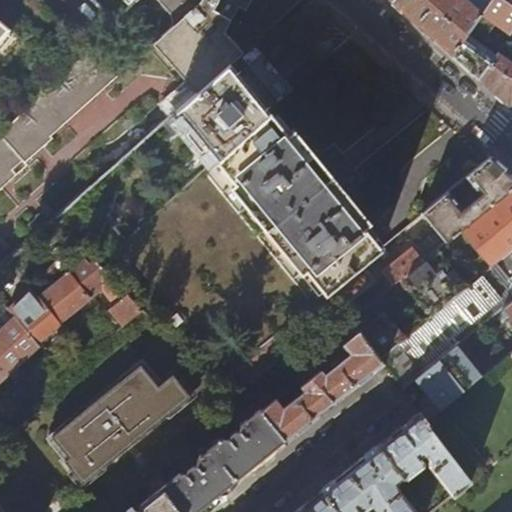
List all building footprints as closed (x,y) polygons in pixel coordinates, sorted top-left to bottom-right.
[(100,0),(98,2),(115,21),(136,0),(100,0)] [(243,11),(249,0),(156,0),(170,16),(171,28),(152,45),(188,85),(196,93),(228,64),(241,53),(230,42),(213,23),(227,1),(243,11)] [(392,0),(391,2),(420,28),(452,56),(466,36),(469,31),(477,19),(480,15),(490,0),(392,0)] [(509,35),(511,31),(511,6),(503,0),(490,0),(480,15),(509,35)] [(477,19),(469,31),(483,40),(488,33),(479,28),(482,23),(477,19)] [(0,42),(11,30),(0,21),(0,42)] [(495,56),(466,36),(452,56),(469,70),(478,78),(495,56)] [(0,191),(27,167),(25,164),(52,140),(50,138),(118,77),(90,45),(0,133),(0,191)] [(511,63),(497,53),(495,56),(478,78),(492,90),(508,105),(511,103),(511,63)] [(216,161),(269,113),(268,112),(228,64),(196,93),(175,111),(190,129),(185,133),(198,149),(203,145),(216,161)] [(340,202),(307,160),(309,158),(289,133),(286,134),(269,113),(216,161),(323,295),(379,249),(361,227),(364,225),(343,200),(340,202)] [(391,286),(511,187),(511,176),(506,170),(491,157),(468,176),(482,193),(465,208),(450,191),(422,213),(436,229),(413,249),(412,247),(385,271),(389,276),(386,279),(391,286)] [(511,187),(391,286),(388,289),(420,327),(511,249),(511,187)] [(36,235),(56,217),(49,208),(28,226),(36,235)] [(81,245),(61,263),(92,300),(103,292),(114,307),(110,310),(124,328),(144,313),(81,245)] [(323,295),(229,372),(242,387),(374,278),(368,271),(388,254),(382,247),(379,249),(323,295)] [(511,249),(420,327),(380,361),(383,365),(404,391),(511,301),(511,249)] [(66,278),(40,298),(62,324),(92,300),(61,263),(57,267),(66,278)] [(30,316),(20,323),(38,345),(62,326),(62,324),(40,298),(33,289),(19,302),(30,316)] [(380,361),(420,327),(388,289),(348,321),(359,335),(358,335),(380,361)] [(511,301),(404,391),(419,412),(427,423),(511,352),(511,301)] [(10,310),(15,317),(20,312),(15,306),(10,310)] [(0,385),(41,348),(38,345),(20,323),(16,318),(0,333),(0,385)] [(383,365),(380,361),(358,335),(343,348),(350,355),(325,376),(322,372),(302,388),(304,392),(284,409),(278,401),(263,413),(287,442),(329,408),(360,383),(383,365)] [(511,511),(511,352),(427,423),(425,425),(470,482),(452,497),(433,511),(511,511)] [(64,463),(84,485),(192,396),(173,375),(158,387),(141,366),(52,438),(69,459),(64,463)] [(200,511),(237,482),(287,442),(263,413),(260,409),(241,425),(240,432),(236,432),(233,433),(230,436),(230,439),(223,439),(198,460),(197,466),(194,465),(191,466),(187,470),(187,472),(187,474),(180,474),(161,490),(179,511),(200,511)] [(425,425),(427,423),(419,412),(394,433),(374,448),(400,480),(401,481),(406,481),(422,468),(422,461),(419,457),(423,455),(427,460),(426,461),(427,467),(452,497),(470,482),(425,425)] [(395,484),(400,480),(374,448),(347,471),(318,494),(332,511),(364,511),(371,507),(374,511),(415,511),(400,494),(395,484)] [(139,492),(142,496),(157,485),(153,481),(139,492)] [(179,511),(161,490),(141,505),(141,511),(179,511)] [(332,511),(318,494),(295,511),(332,511)]
